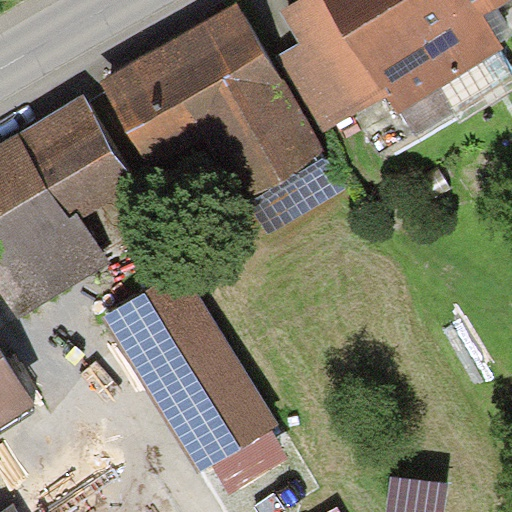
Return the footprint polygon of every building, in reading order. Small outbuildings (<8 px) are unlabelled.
[(292,47),(267,63),(316,142),(374,106),(390,131),(500,63),(473,20),(505,0),(294,0),(271,14),(292,47)] [(225,7),(89,91),(136,166),(188,134),(257,245),(341,193),(316,142),(225,7)] [(70,101),(0,144),(0,330),(103,265),(76,222),(127,190),(70,101)] [(165,272),(94,319),(201,479),(272,431),(165,272)] [(0,365),(0,423),(27,405),(0,365)] [(27,511),(21,502),(4,511),(27,511)]
